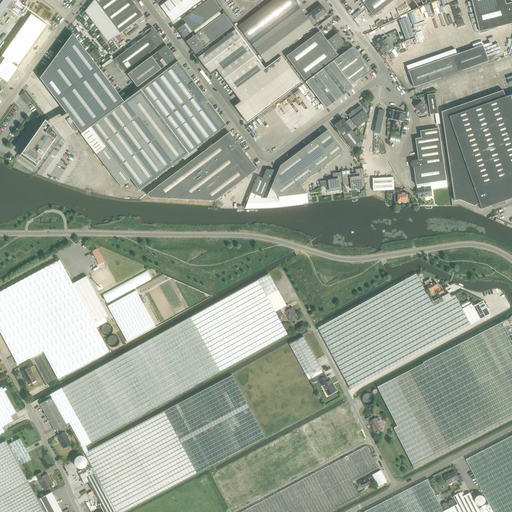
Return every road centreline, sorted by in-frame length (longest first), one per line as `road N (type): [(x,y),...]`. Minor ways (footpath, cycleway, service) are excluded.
road 1 (unclassified): [(144,0),(263,157),(273,158),(384,74)]
road 2 (unclassified): [(396,487),(295,295)]
road 3 (unclassified): [(78,511),(0,353)]
road 4 (unclassified): [(83,0),(0,113)]
road 5 (unclassified): [(396,487),(511,428)]
